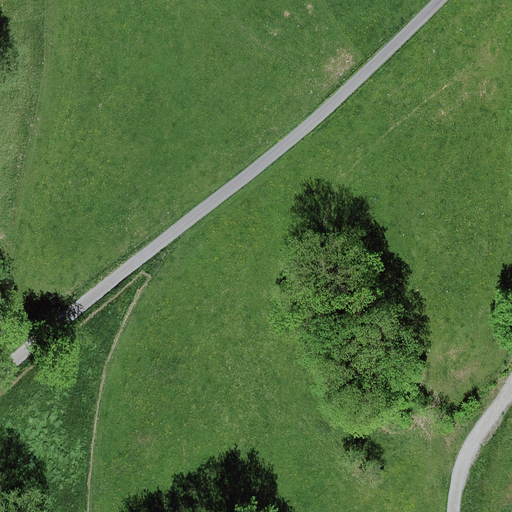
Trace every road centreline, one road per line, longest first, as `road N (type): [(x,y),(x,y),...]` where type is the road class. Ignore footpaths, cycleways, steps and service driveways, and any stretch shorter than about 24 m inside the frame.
road 1 (unclassified): [(439,0),(310,123),(0,375)]
road 2 (track): [(511,390),(463,461),(453,511)]
